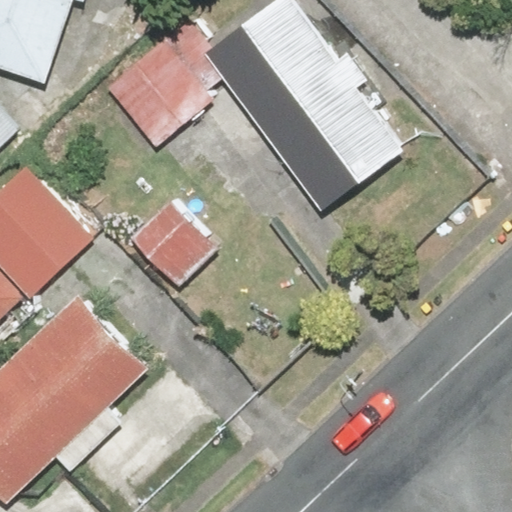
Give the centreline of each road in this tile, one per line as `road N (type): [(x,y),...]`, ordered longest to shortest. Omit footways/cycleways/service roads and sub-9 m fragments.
road 1 (unknown): [(511,137),(385,0)]
road 2 (residential): [(407,422),(511,322)]
road 3 (residential): [(302,511),(407,422)]
